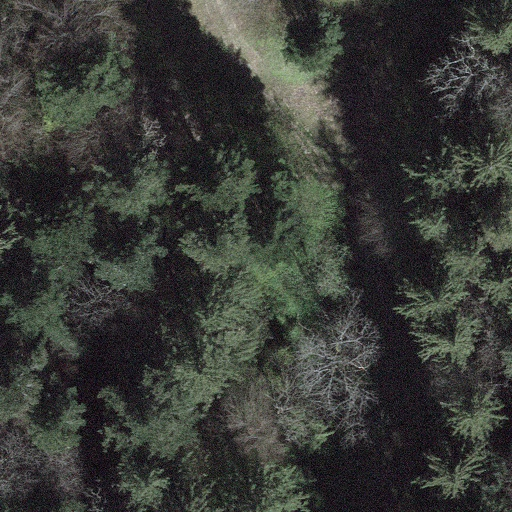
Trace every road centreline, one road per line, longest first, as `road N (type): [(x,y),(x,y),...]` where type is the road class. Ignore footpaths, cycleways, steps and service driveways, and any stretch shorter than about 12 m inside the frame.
road 1 (track): [(382,511),(414,422),(413,358),(347,152),(338,90)]
road 2 (track): [(188,0),(190,24),(227,68),(274,90),(338,90),(380,53),(411,0)]
